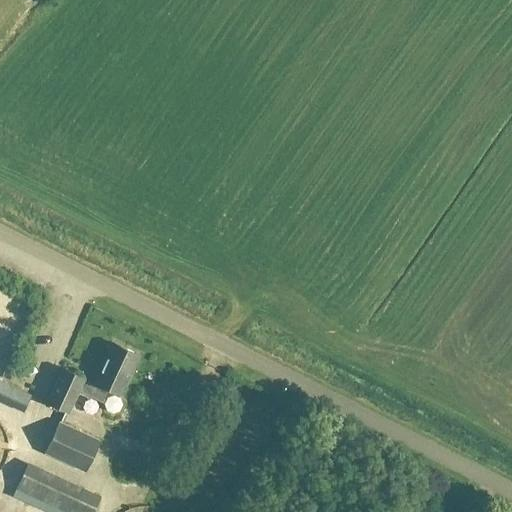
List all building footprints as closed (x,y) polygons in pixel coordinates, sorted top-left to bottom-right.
[(119,395),(118,395),(118,394),(121,395),(140,355),(114,344),(95,386),(84,381),(85,379),(63,369),(48,404),(70,414),(80,392),(103,402),(103,401),(106,411),(113,414),(119,412),(122,406),(119,395)] [(9,381),(13,373),(5,370),(1,378),(9,381)] [(0,382),(0,398),(25,410),(31,396),(0,382)] [(87,473),(102,441),(59,421),(45,454),(87,473)] [(76,489),(27,467),(16,491),(64,511),(92,511),(100,496),(78,487),(76,489)]
